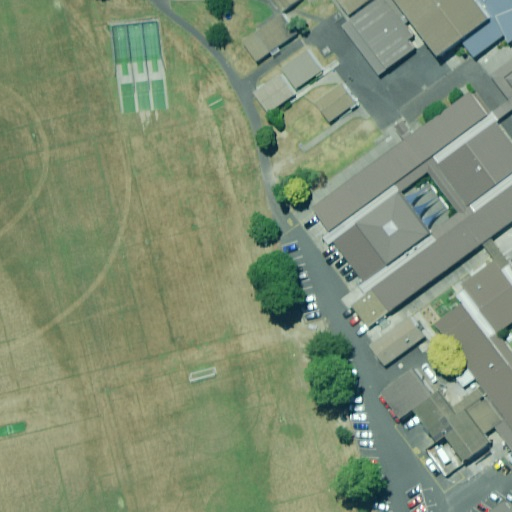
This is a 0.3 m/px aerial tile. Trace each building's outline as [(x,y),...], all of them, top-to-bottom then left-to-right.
[(299,0),(272,0),(282,13),(299,0)] [(373,0),(338,0),(351,17),(373,0)] [(511,0),(386,0),(357,21),(392,70),(430,42),(443,59),(467,41),(477,55),(511,28),(511,0)] [(301,33),(287,13),(248,42),(263,61),(301,33)] [(327,72),(310,48),(257,87),(275,111),(327,72)] [(356,102),(343,84),(317,103),(331,121),(356,102)] [(494,125),(491,121),(470,93),(409,139),(311,210),(330,234),(328,235),(331,239),(368,289),(370,292),(351,306),(369,330),(487,243),(511,224),(511,144),(496,123),(494,125)] [(494,262),(461,286),(470,299),(466,303),(434,326),(481,389),(452,410),(439,393),(434,397),(415,372),(382,396),(402,421),(414,412),(438,445),(445,440),(464,465),(500,438),(511,453),(511,267),(507,271),(503,274),(494,262)] [(414,315),(372,346),(389,368),(430,337),(414,315)] [(511,511),(511,501),(511,500),(493,511),(511,511)]
